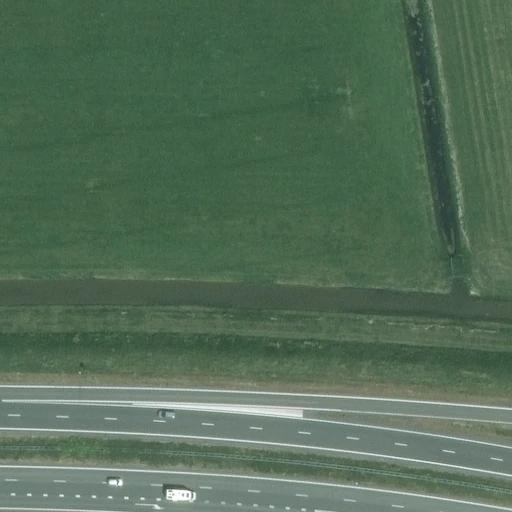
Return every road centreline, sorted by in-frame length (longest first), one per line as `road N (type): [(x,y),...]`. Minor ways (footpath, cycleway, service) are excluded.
road 1 (trunk): [(511,461),(277,429),(3,415)]
road 2 (trunk): [(511,418),(244,403),(3,415)]
road 3 (trunk): [(0,479),(310,498)]
road 4 (trunk): [(310,498),(432,511)]
